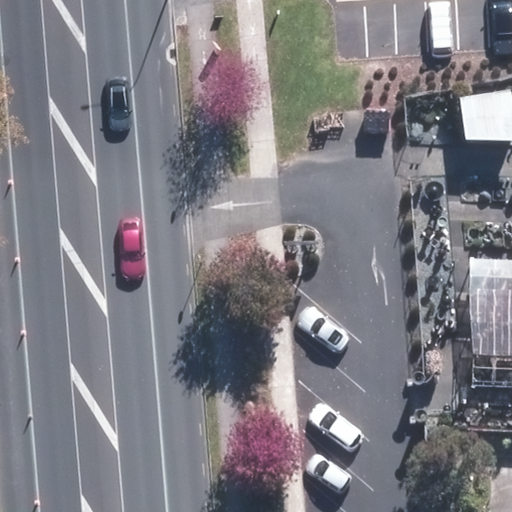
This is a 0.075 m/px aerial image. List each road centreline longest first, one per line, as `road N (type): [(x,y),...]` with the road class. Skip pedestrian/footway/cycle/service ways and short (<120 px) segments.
road 1 (primary): [(123,0),(163,511)]
road 2 (primary): [(35,511),(0,77)]
